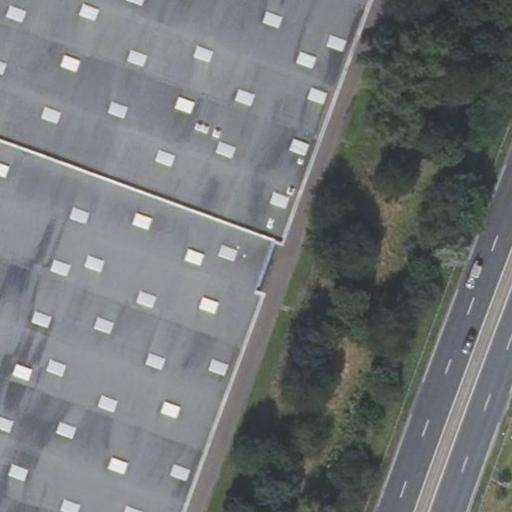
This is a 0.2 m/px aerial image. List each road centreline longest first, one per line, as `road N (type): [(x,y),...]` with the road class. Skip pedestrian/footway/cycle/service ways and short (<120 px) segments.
road 1 (primary): [(511,187),(394,511)]
road 2 (primary): [(435,511),(511,319)]
